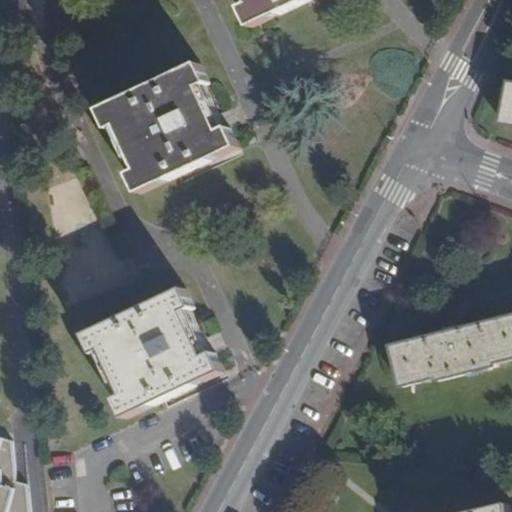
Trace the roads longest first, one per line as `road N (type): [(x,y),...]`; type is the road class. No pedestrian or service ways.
road 1 (residential): [(417,145),(218,511)]
road 2 (residential): [(498,0),(417,145)]
